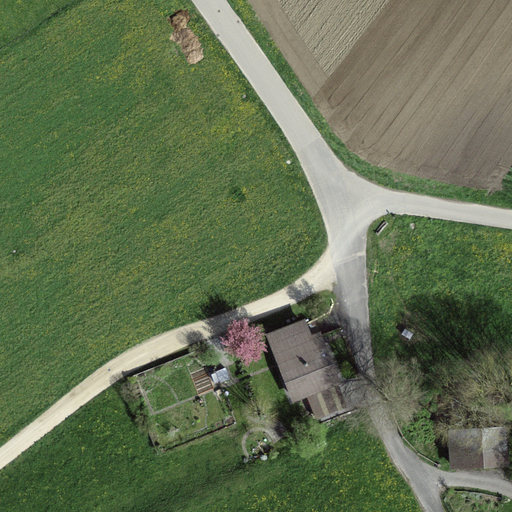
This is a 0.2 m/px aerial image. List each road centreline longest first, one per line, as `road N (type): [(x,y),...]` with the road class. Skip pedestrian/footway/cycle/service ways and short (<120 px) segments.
road 1 (track): [(0,459),(131,361),(323,271),(352,205)]
road 2 (unclassified): [(352,205),(214,0)]
road 3 (track): [(352,205),(511,219)]
